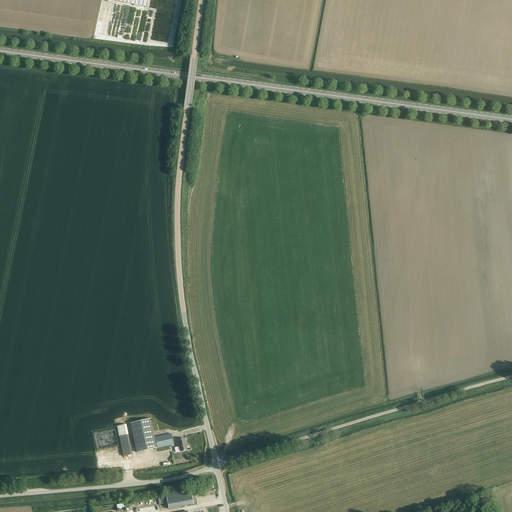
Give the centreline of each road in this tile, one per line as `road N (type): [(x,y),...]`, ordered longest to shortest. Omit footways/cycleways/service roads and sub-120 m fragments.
road 1 (primary): [(511,119),(0,51)]
road 2 (unclassified): [(215,466),(179,282),(177,205),(202,0)]
road 3 (track): [(511,376),(215,466)]
road 4 (unclassified): [(215,466),(174,478),(0,495)]
